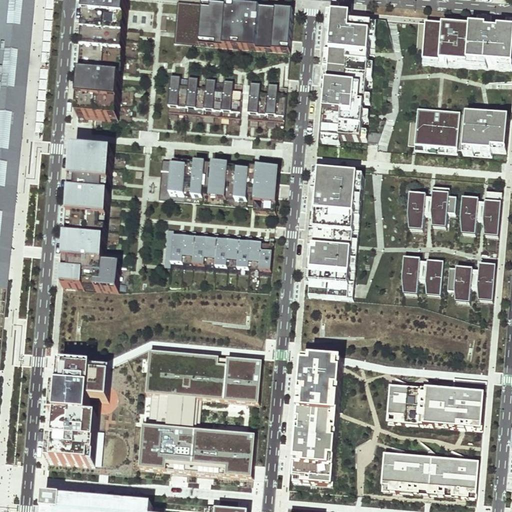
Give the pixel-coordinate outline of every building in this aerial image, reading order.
[(33,0),(0,0),(0,358),(3,323),(7,281),(8,278),(12,229),(15,203),(16,190),(18,166),(20,140),(25,87),(30,42),(31,28),(31,22),(32,16),(33,2),(33,0)] [(129,0),(88,0),(82,71),(124,75),(129,0)] [(295,14),(179,3),(175,44),(291,55),(295,14)] [(379,21),(335,17),(329,81),(372,85),(379,21)] [(473,69),(476,26),(427,23),(424,65),(473,69)] [(511,28),(476,26),(473,69),(511,71),(511,28)] [(121,122),(124,75),(82,71),(78,119),(121,122)] [(245,85),(172,80),(168,114),(241,121),(245,85)] [(365,147),(372,85),(329,81),(323,142),(365,147)] [(288,90),(245,85),(248,121),(285,124),(288,90)] [(463,152),(466,113),(421,109),(417,148),(463,152)] [(507,156),(510,117),(466,113),(463,152),(507,156)] [(76,148),(69,228),(109,231),(116,151),(76,148)] [(248,210),(248,207),(255,208),(255,215),(277,217),(281,172),(163,162),(160,202),(248,210)] [(366,175),(321,171),(314,246),(359,249),(366,175)] [(448,216),(456,217),(457,200),(450,200),(450,192),(434,191),(432,216),(433,225),(447,226),(448,216)] [(500,235),(503,196),(487,195),(485,224),(485,234),(500,235)] [(427,198),(411,196),(409,217),(410,228),(424,229),(427,198)] [(477,233),(480,202),(464,201),(462,222),(463,232),(477,233)] [(109,231),(69,228),(64,290),(120,295),(122,269),(105,267),(109,231)] [(274,247),(174,239),(172,265),(272,273),(274,247)] [(359,249),(314,246),(309,299),(354,303),(359,249)] [(422,262),(406,261),(403,284),(405,292),(419,294),(422,262)] [(444,264),(428,263),(426,284),(428,293),(442,294),(444,264)] [(497,269),(481,268),(479,291),(480,299),(494,300),(497,269)] [(474,272),(450,270),(448,292),(456,293),(457,300),(472,301),(474,272)] [(153,349),(142,479),(169,481),(254,488),(258,440),(195,434),(198,401),(261,406),(265,359),(183,352),(153,349)] [(350,365),(305,360),(301,412),(344,416),(350,365)] [(118,372),(129,370),(128,361),(117,362),(118,372)] [(57,369),(48,464),(96,468),(101,409),(97,409),(98,403),(110,404),(112,373),(57,369)] [(428,430),(432,390),(393,388),(389,425),(428,430)] [(489,396),(432,390),(428,430),(485,435),(489,396)] [(337,489),(344,416),(301,412),(294,485),(337,489)] [(483,465),(388,456),(385,483),(480,491),(483,465)] [(73,511),(75,502),(45,500),(44,510),(44,511),(58,511),(72,511),(73,511)] [(152,511),(153,509),(75,502),(73,511),(72,511),(58,511),(152,511)]
